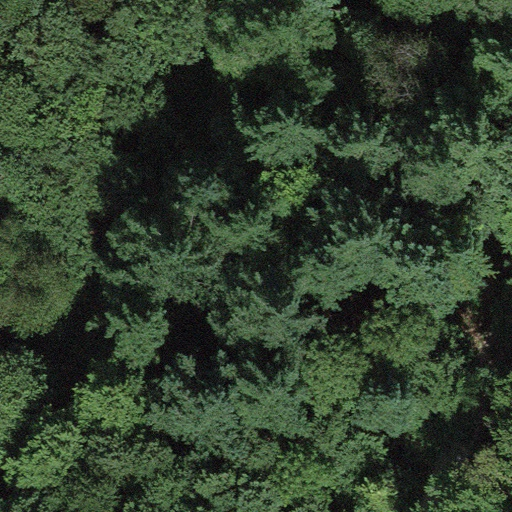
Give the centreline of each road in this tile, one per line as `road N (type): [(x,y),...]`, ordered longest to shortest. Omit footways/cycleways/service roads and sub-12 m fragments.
road 1 (track): [(272,0),(153,208),(15,511)]
road 2 (track): [(511,297),(425,511)]
